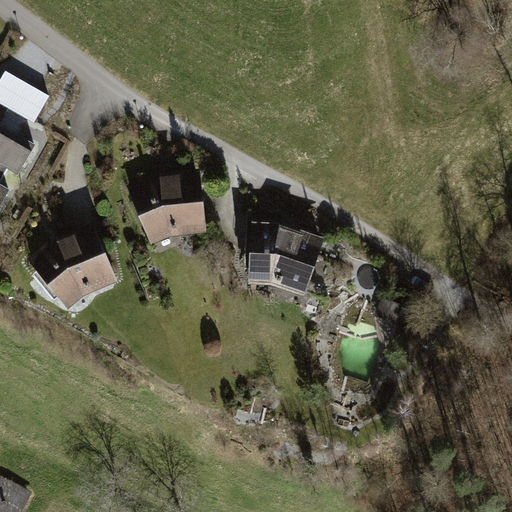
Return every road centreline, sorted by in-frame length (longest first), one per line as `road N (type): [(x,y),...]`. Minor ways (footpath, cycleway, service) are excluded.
road 1 (track): [(186,130),(511,322)]
road 2 (residential): [(0,3),(186,130)]
